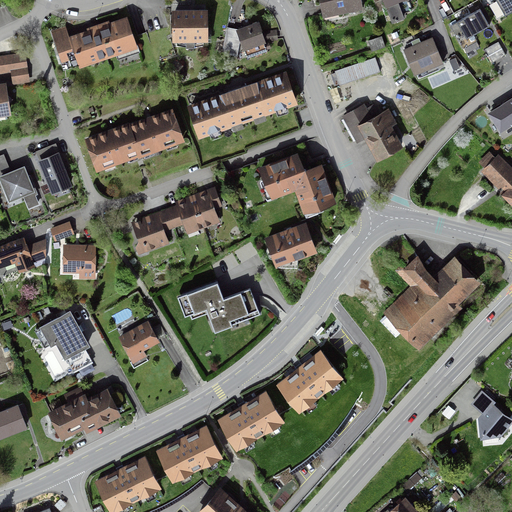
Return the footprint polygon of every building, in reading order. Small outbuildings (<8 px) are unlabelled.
[(361,0),(319,0),(323,16),(363,8),(361,0)] [(511,0),(495,0),(490,3),(497,16),(504,12),(505,15),(511,10),(511,0)] [(398,1),(386,6),(392,21),(404,16),(398,1)] [(208,7),(172,7),(172,40),(208,40),(208,7)] [(490,25),(480,7),(456,19),(449,23),(466,53),(480,46),(477,41),(478,40),(475,33),(490,25)] [(136,46),(127,19),(110,24),(109,21),(88,28),(89,32),(68,38),(65,28),(53,32),(61,54),(58,55),(63,70),(136,46)] [(262,30),(258,19),(236,27),(240,40),(243,48),(244,48),(264,41),(266,40),(262,30)] [(240,40),(236,27),(227,26),(222,52),(237,55),(240,40)] [(278,40),(277,29),(262,30),(266,40),(278,40)] [(382,35),(368,39),(372,50),(386,46),(382,35)] [(414,74),(444,62),(433,35),(420,40),(419,36),(411,40),(413,43),(403,47),(414,74)] [(264,43),(264,41),(244,48),(248,60),(269,52),(267,48),(271,47),(269,41),(264,43)] [(493,62),(506,55),(499,41),(486,48),(493,62)] [(30,81),(26,51),(0,54),(0,72),(11,71),(13,83),(30,81)] [(335,70),(340,85),(380,71),(375,56),(335,70)] [(449,60),(454,70),(459,67),(455,57),(449,60)] [(295,103),(284,74),(188,107),(199,137),(295,103)] [(0,119),(7,119),(7,114),(12,113),(10,100),(13,96),(8,94),(6,79),(0,80),(0,119)] [(511,94),(488,110),(500,130),(511,122),(511,94)] [(376,159),(403,145),(399,136),(401,135),(395,123),(397,121),(389,105),(378,111),(374,103),(367,106),(365,102),(342,113),(357,142),(365,137),(376,159)] [(183,139),(173,110),(149,118),(112,131),(86,140),(96,169),(183,139)] [(56,142),(35,150),(52,192),(72,184),(56,142)] [(322,160),(305,166),(299,150),(258,165),(263,178),(260,179),(264,191),(265,190),(266,194),(270,193),(272,197),(295,189),(303,212),(304,211),(306,216),(325,209),(324,206),(337,201),(322,160)] [(489,150),(479,161),(484,166),(481,170),(499,188),(501,185),(505,189),(501,193),(511,203),(511,165),(498,152),(495,155),(489,150)] [(0,154),(0,170),(10,167),(4,153),(0,154)] [(30,173),(28,174),(24,163),(0,173),(0,177),(9,200),(23,194),(28,208),(39,203),(36,194),(38,193),(30,173)] [(215,185),(198,192),(184,197),(175,200),(177,204),(184,223),(187,233),(220,221),(215,207),(222,205),(215,185)] [(158,210),(165,230),(184,223),(177,204),(158,210)] [(138,253),(170,242),(165,230),(158,210),(131,221),(138,239),(135,245),(138,253)] [(55,240),(74,233),(70,220),(50,227),(55,240)] [(318,251),(306,220),(264,235),(276,266),(278,266),(278,264),(295,258),(294,257),(297,255),(298,258),(318,251)] [(19,271),(35,265),(34,261),(27,244),(24,235),(0,243),(0,267),(15,262),(19,271)] [(46,257),(46,237),(27,244),(34,261),(46,257)] [(96,278),(96,243),(63,243),(63,272),(79,272),(79,278),(96,278)] [(481,281),(455,253),(435,272),(417,254),(398,272),(410,285),(383,311),(418,348),(462,306),(458,302),(481,281)] [(218,279),(177,295),(184,315),(190,313),(192,318),(208,312),(215,330),(260,314),(250,286),(224,296),(218,279)] [(85,347),(90,344),(70,308),(39,325),(51,345),(56,342),(65,358),(65,357),(73,371),(92,360),(85,347)] [(147,355),(144,349),(160,340),(148,319),(118,335),(133,363),(147,355)] [(318,335),(324,328),(322,325),(315,333),(318,335)] [(281,384),(300,409),(343,376),(323,351),(281,384)] [(84,392),(80,385),(64,394),(67,400),(48,410),(61,438),(85,427),(87,431),(121,414),(107,385),(87,395),(85,391),(84,392)] [(496,400),(482,389),(471,403),(482,411),(478,416),(480,437),(501,435),(511,421),(511,417),(494,402),(496,400)] [(265,391),(220,417),(237,447),(282,420),(265,391)] [(0,437),(28,426),(23,413),(28,411),(24,402),(19,404),(18,402),(0,409),(0,437)] [(442,412),(449,418),(456,410),(448,404),(442,412)] [(158,448),(173,479),(221,455),(205,424),(158,448)] [(160,486),(143,455),(97,481),(114,511),(160,486)] [(417,471),(402,484),(408,490),(423,477),(422,476),(425,473),(420,469),(417,471)] [(505,475),(502,472),(494,481),(498,484),(505,475)] [(238,502),(222,488),(199,511),(249,511),(245,508),(247,506),(240,500),(238,502)] [(451,494),(456,500),(461,496),(456,490),(451,494)] [(386,510),(383,511),(421,511),(405,494),(387,511),(386,510)] [(448,494),(430,509),(433,511),(437,511),(453,500),(448,494)]
